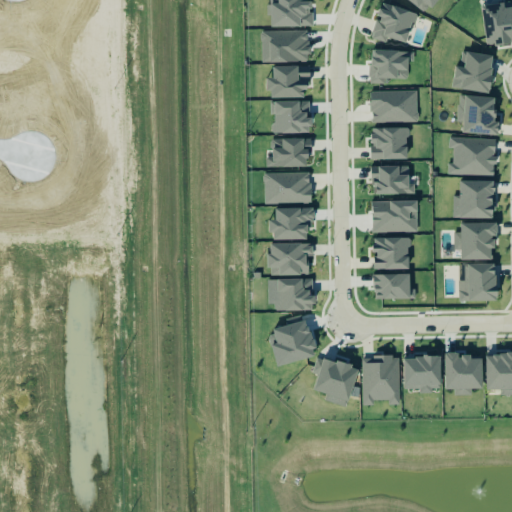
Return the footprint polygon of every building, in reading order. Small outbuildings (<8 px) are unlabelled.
[(311,27),(311,0),(271,0),(271,27),(311,27)] [(436,0),(406,0),(426,14),(436,0)] [(388,39),(408,44),(416,13),(382,4),(378,19),(377,19),(372,39),(387,43),(388,39)] [(511,7),(505,8),(505,4),(482,6),(486,46),(511,43),(511,7)] [(261,63),(309,62),(309,31),(261,32),(261,63)] [(385,79),(408,80),(409,52),(371,50),(369,84),(385,85),(385,79)] [(495,57),(462,51),(460,65),(456,65),(452,88),(489,94),(495,57)] [(308,97),(307,66),(273,67),(273,79),(268,79),(268,99),(308,97)] [(417,91),(371,92),(371,124),(417,123),(417,91)] [(463,134),(498,136),(499,122),(495,122),(496,98),(458,96),(457,123),(463,123),(463,134)] [(309,101),(270,102),(270,115),(272,115),(273,134),(311,133),(311,118),(309,118),(309,101)] [(408,160),(408,128),(371,129),(371,160),(408,160)] [(309,139),(272,140),(272,159),(266,159),(266,168),(309,168),(309,139)] [(447,175),(494,176),(496,140),(449,139),(449,148),(453,148),(453,165),(448,165),(447,175)] [(373,194),(414,195),(414,167),(374,167),(373,194)] [(264,205),(311,204),(310,173),(264,174),(264,205)] [(494,182),(460,181),(460,197),(453,197),(453,219),(494,219),(494,182)] [(372,234),(417,233),(417,201),(372,202),(372,234)] [(271,241),(308,240),(308,222),(314,222),(314,208),(275,209),(275,221),(270,221),(271,241)] [(497,223),(461,224),(461,233),(454,233),(454,251),(461,250),(462,261),(492,260),(492,250),(496,250),(495,237),(497,237),(497,223)] [(409,270),(409,239),(374,239),(375,270),(409,270)] [(270,276),(308,276),(308,257),(313,257),(313,245),(269,245),(270,276)] [(459,281),(459,302),(497,301),(497,264),(463,265),(463,281),(459,281)] [(410,299),(410,275),(374,276),(374,300),(410,299)] [(314,311),(314,297),(313,297),(312,280),(273,281),(273,292),(276,292),(277,312),(314,311)] [(444,354),(445,390),(453,390),(453,396),(472,396),(471,390),(483,389),(482,357),(459,358),(458,353),(444,354)] [(511,355),(486,355),(487,391),(502,390),(502,396),(511,395),(511,355)] [(358,369),(317,357),(312,374),(318,376),(313,391),(326,395),(324,401),(347,408),(358,369)] [(373,401),(389,401),(389,405),(399,405),(399,357),(362,358),(363,406),(373,406),(373,401)] [(440,357),(404,358),(404,390),(419,389),(419,392),(441,392),(440,357)]
